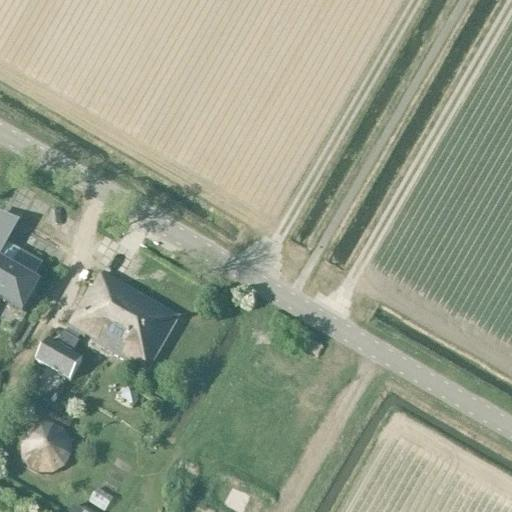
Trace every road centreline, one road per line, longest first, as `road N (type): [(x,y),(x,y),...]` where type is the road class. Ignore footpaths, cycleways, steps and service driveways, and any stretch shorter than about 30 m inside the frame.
road 1 (unclassified): [(511,431),(0,132)]
road 2 (track): [(511,2),(326,322)]
road 3 (track): [(419,0),(253,279)]
